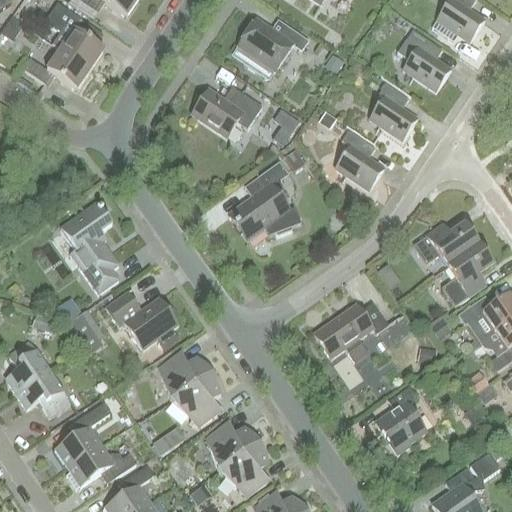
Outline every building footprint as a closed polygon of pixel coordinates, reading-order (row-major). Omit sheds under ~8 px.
[(0,0),(0,9),(9,3),(6,0),(0,0)] [(126,22),(140,1),(137,0),(73,0),(73,1),(94,15),(101,5),(126,22)] [(306,0),(320,9),(326,0),(306,0)] [(432,32),(453,47),(458,40),(469,47),(484,26),(469,15),(475,5),(468,0),(445,0),(451,3),(436,25),(431,32),(432,32)] [(51,49),(60,54),(90,75),(104,54),(79,38),(86,27),(57,8),(47,22),(48,28),(60,36),(51,49)] [(266,70),(275,76),(292,50),(301,56),(308,45),(288,32),(282,42),(256,24),(238,51),(250,59),(243,69),(259,80),(266,70)] [(436,97),(451,75),(435,64),(442,54),(412,34),(397,57),(409,65),(402,74),(436,97)] [(76,95),(90,75),(60,54),(46,74),(30,64),(23,74),(45,89),(51,78),(76,95)] [(402,146),(417,124),(401,114),(408,104),(385,88),(378,98),(383,102),(369,123),(402,146)] [(247,134),(262,111),(232,91),(223,104),(208,94),(191,119),(226,143),(237,127),(247,134)] [(336,122),(326,115),(319,126),(329,132),(336,122)] [(279,133),(272,143),(283,150),(290,141),(279,133)] [(369,196),(383,174),(368,163),(375,153),(348,135),(341,146),(350,151),(335,173),(369,196)] [(280,185),(288,179),(279,166),(257,182),(265,193),(252,202),(228,220),(247,245),(263,233),(265,241),(268,240),(276,237),(277,240),(291,234),(290,232),(301,228),(294,210),(288,212),(283,205),(286,203),(280,185)] [(112,275),(118,270),(102,246),(106,243),(101,237),(112,229),(97,207),(60,233),(75,255),(70,259),(98,299),(118,284),(112,275)] [(451,238),(444,228),(412,250),(425,269),(439,260),(447,271),(479,249),(464,229),(451,238)] [(485,289),(479,280),(493,270),(479,249),(447,271),(455,283),(441,292),(454,311),(485,289)] [(124,329),(143,355),(178,330),(159,302),(141,315),(127,296),(97,318),(111,338),(124,329)] [(479,347),(511,323),(511,297),(485,315),(478,306),(457,320),(464,330),(466,329),(479,347)] [(73,302),(54,308),(60,326),(79,319),(73,302)] [(367,357),(361,348),(359,344),(373,334),(376,339),(388,331),(372,308),(361,316),(356,309),(313,339),(330,363),(345,353),(353,366),(367,357)] [(104,342),(87,315),(67,327),(89,360),(103,351),(99,345),(104,342)] [(58,323),(38,316),(34,329),(54,335),(58,323)] [(511,350),(511,323),(479,347),(483,353),(492,355),(496,361),(489,366),(496,376),(511,365),(511,355),(510,352),(511,350)] [(15,399),(49,377),(29,346),(8,360),(17,375),(5,383),(15,399)] [(435,354),(419,351),(417,364),(433,367),(435,354)] [(171,406),(212,378),(207,371),(196,362),(185,369),(178,358),(158,371),(169,403),(171,406)] [(487,387),(476,373),(463,382),(474,397),(487,387)] [(49,377),(15,399),(26,415),(39,407),(49,422),(70,408),(49,377)] [(212,378),(171,406),(173,409),(198,431),(218,417),(210,406),(221,399),(216,385),(212,378)] [(511,379),(503,386),(510,396),(511,394),(511,379)] [(409,448),(426,436),(407,409),(417,402),(409,391),(388,406),(394,414),(374,427),(397,460),(411,450),(409,448)] [(111,418),(104,407),(78,425),(84,435),(52,456),(62,471),(65,468),(68,472),(99,452),(87,433),(111,418)] [(219,476),(259,448),(255,441),(244,432),(233,439),(225,428),(205,441),(217,473),(219,476)] [(159,460),(173,451),(185,443),(177,431),(151,448),(156,456),(159,460)] [(259,448),(219,476),(220,479),(246,501),(266,487),(258,476),(269,468),(264,455),(259,448)] [(99,452),(68,472),(71,476),(66,480),(75,494),(109,472),(116,482),(136,469),(129,459),(123,462),(120,457),(112,457),(106,461),(99,452)] [(476,479),(472,482),(466,473),(445,488),(450,496),(431,509),(433,511),(478,511),(468,496),(483,495),(482,483),(498,472),(487,457),(469,469),(476,479)] [(145,511),(149,510),(137,492),(154,480),(147,470),(127,483),(134,493),(105,511),(145,511)] [(211,500),(204,488),(189,499),(196,510),(211,500)] [(303,511),(302,511),(291,501),(281,509),(273,497),(253,511),(303,511)]
